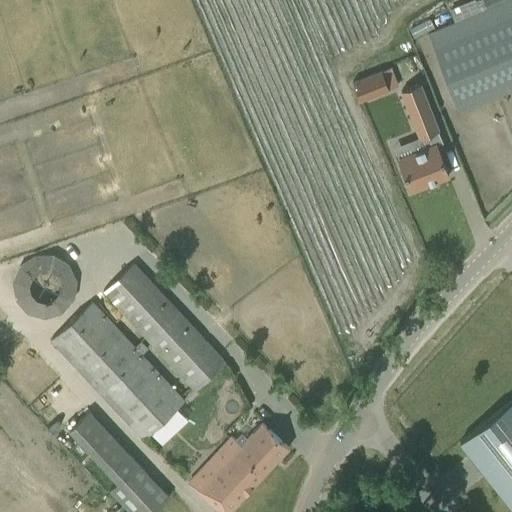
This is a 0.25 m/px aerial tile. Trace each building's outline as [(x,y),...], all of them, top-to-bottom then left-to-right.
[(511,88),(511,0),(484,0),(488,8),(427,33),(458,110),(511,88)] [(366,76),(352,81),(359,100),(373,95),(366,76)] [(425,146),(398,158),(411,190),(448,175),(436,144),(442,141),(437,128),(419,83),(401,91),(419,137),(421,136),(425,146)] [(73,257),(11,254),(9,308),(70,311),(73,257)] [(103,292),(195,391),(227,361),(135,261),(103,292)] [(185,400),(171,385),(154,367),(142,354),(148,348),(141,341),(136,346),(93,301),(51,341),(143,440),(185,400)] [(34,354),(24,338),(4,351),(13,367),(34,354)] [(511,399),(459,441),(511,507),(511,399)] [(188,483),(219,511),(228,511),(288,447),(261,421),(240,444),(232,436),(188,483)] [(118,482),(110,489),(131,511),(151,511),(169,496),(138,463),(118,482)]
